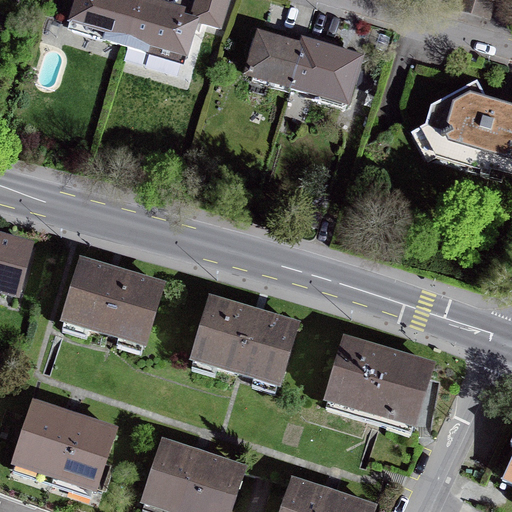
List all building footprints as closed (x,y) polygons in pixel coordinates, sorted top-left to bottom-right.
[(104,41),(125,48),(140,0),(76,0),(70,22),(107,34),(104,41)] [(146,0),(140,0),(125,48),(147,54),(149,47),(185,58),(197,22),(191,20),(162,12),(164,5),(156,3),(146,0)] [(228,0),(196,0),(192,15),(203,18),(202,24),(220,29),(228,0)] [(460,0),(458,7),(486,16),(490,0),(460,0)] [(192,15),(191,20),(197,22),(202,24),(203,18),(192,15)] [(259,37),(247,76),(291,89),(306,37),(305,37),(303,41),(291,37),(289,46),(279,43),(259,37)] [(291,89),(322,99),(345,105),(346,106),(360,61),(339,55),(334,53),(336,46),(306,37),(291,89)] [(476,85),(435,107),(438,113),(429,118),(426,128),(441,157),(470,166),(476,162),(500,169),(500,171),(511,174),(511,109),(486,101),(476,85)] [(0,291),(18,297),(31,250),(0,242),(0,291)] [(145,347),(162,289),(124,278),(81,265),(63,323),(145,347)] [(279,387),(296,330),(245,314),(210,304),(193,361),(279,387)] [(388,355),(375,351),(375,353),(344,344),(327,401),(415,427),(432,370),(393,358),(388,357),(388,355)] [(13,466),(96,493),(115,434),(71,419),(33,406),(13,466)] [(511,443),(511,447),(511,460),(502,481),(511,486),(511,443)] [(230,511),(244,473),(163,446),(144,504),(168,511),(230,511)] [(373,511),(292,485),(283,511),(373,511)]
